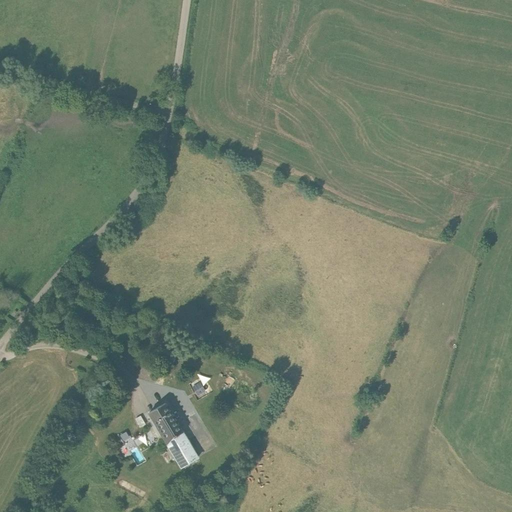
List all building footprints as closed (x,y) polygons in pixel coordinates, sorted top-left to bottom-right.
[(134,368),(132,373),(136,375),(139,371),(139,367),(141,361),(137,359),(134,363),(135,364),(134,368)] [(204,392),(200,383),(193,386),(197,396),(204,392)] [(165,404),(149,413),(149,414),(167,445),(182,433),(165,404)] [(140,417),(134,420),(139,429),(145,426),(140,417)] [(197,459),(182,433),(167,445),(181,469),(197,459)]
